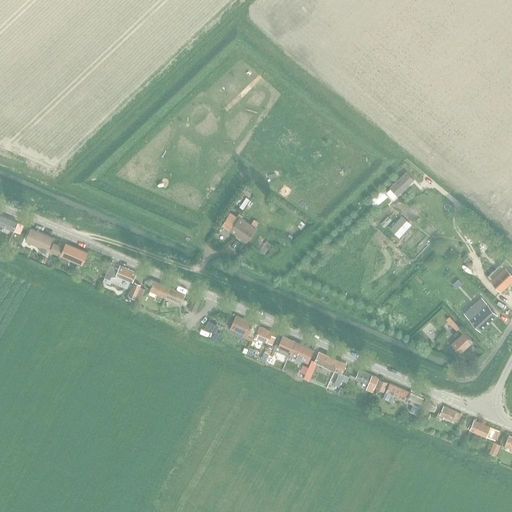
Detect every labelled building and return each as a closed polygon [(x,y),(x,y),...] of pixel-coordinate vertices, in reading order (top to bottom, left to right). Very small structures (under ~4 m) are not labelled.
[(237,217),(230,212),(221,225),(246,242),(255,229),(241,219),(242,217),(238,214),(237,217)] [(0,214),(0,228),(0,229),(2,225),(13,230),(17,222),(0,214)] [(402,215),(390,228),(395,232),(406,220),(402,215)] [(23,227),(27,219),(20,216),(17,224),(23,227)] [(25,241),(40,247),(38,251),(45,254),(52,238),(30,228),(25,241)] [(266,241),(259,251),(264,254),(271,245),(266,241)] [(66,243),(61,255),(82,264),(87,252),(66,243)] [(53,244),(50,252),(57,255),(61,247),(53,244)] [(458,246),(454,252),(459,256),(463,251),(458,246)] [(511,264),(506,258),(487,276),(491,280),(490,281),(500,291),(511,280),(511,264)] [(120,266),(119,269),(110,265),(105,277),(110,279),(112,276),(116,276),(117,274),(133,282),(136,273),(120,266)] [(100,282),(104,274),(99,272),(96,280),(100,282)] [(458,279),(452,284),(456,288),(462,283),(458,279)] [(164,297),(169,287),(154,280),(150,291),(155,293),(153,298),(159,300),(161,296),(164,297)] [(134,298),(140,285),(135,282),(129,295),(134,298)] [(187,301),(182,299),(184,293),(169,287),(164,297),(185,306),(187,301)] [(195,313),(201,301),(193,298),(188,309),(195,313)] [(475,303),(464,313),(467,316),(480,330),(496,315),(481,298),(475,303)] [(259,325),(236,315),(230,329),(237,332),(238,330),(247,334),(245,338),(253,341),(255,337),(256,334),(259,326),(259,325)] [(211,330),(215,323),(208,320),(205,327),(211,330)] [(454,321),(451,324),(457,331),(460,328),(454,321)] [(272,344),(272,343),(275,338),(270,336),(272,332),(259,326),(256,334),(255,337),(272,344)] [(462,334),(451,344),(459,353),(472,341),(462,330),(460,332),(462,334)] [(279,334),(275,343),(280,346),(278,351),(289,355),(289,354),(291,350),(295,341),(283,336),(279,334)] [(307,362),(309,358),(313,349),(295,341),(291,350),(289,354),(307,362)] [(269,353),(266,362),(269,363),(276,347),(272,346),(271,348),(269,353)] [(335,371),(339,361),(320,352),(315,362),(311,360),(308,367),(305,374),(303,378),(309,381),(317,363),(335,371)] [(341,374),(342,372),(346,364),(339,361),(335,371),(339,373),(334,384),(339,386),(344,375),(341,374)] [(305,374),(308,367),(303,365),(300,372),(305,374)] [(372,392),(374,386),(378,378),(359,370),(356,378),(368,384),(366,390),(372,392)] [(383,391),(387,382),(380,379),(376,388),(383,391)] [(390,383),(383,399),(392,402),(394,396),(414,405),(413,407),(411,406),(409,412),(415,414),(423,397),(390,383)] [(426,408),(434,411),(436,406),(428,402),(426,408)] [(441,419),(441,418),(456,423),(460,414),(442,407),(440,412),(439,412),(436,418),(441,419)] [(498,430),(490,427),(473,420),(471,426),(469,425),(468,429),(494,440),(498,430)] [(511,437),(509,436),(505,445),(504,445),(503,448),(506,449),(507,446),(511,447),(511,437)] [(494,446),(490,455),(495,458),(500,449),(494,446)]
